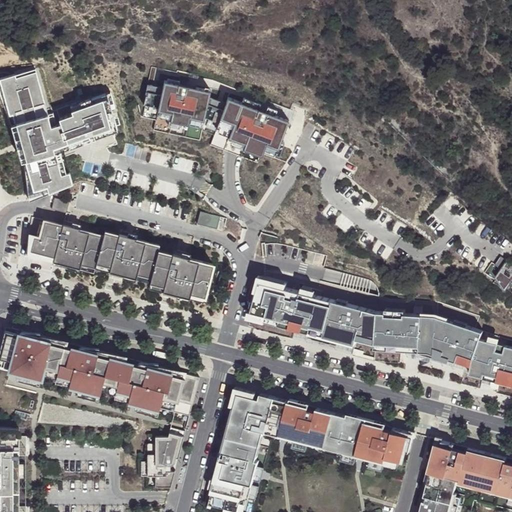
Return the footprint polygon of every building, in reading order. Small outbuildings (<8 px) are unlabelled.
[(60,153),(55,130),(38,68),(0,78),(0,94),(14,126),(19,146),(25,165),(27,182),(29,201),(48,194),(73,184),(69,173),(65,173),(60,153)] [(162,87),(148,83),(143,104),(158,107),(158,109),(159,109),(173,112),(172,116),(184,118),(188,119),(188,116),(205,119),(207,109),(219,114),(215,124),(217,125),(232,131),(231,134),(230,137),(231,138),(263,150),(264,149),(266,143),(278,148),(288,120),(228,97),(226,102),(209,96),(210,90),(164,80),(162,87)] [(62,127),(55,130),(60,153),(73,149),(88,144),(121,132),(110,92),(68,107),(71,114),(59,118),(62,127)] [(232,131),(217,125),(216,128),(231,134),(232,131)] [(263,150),(231,138),(229,143),(261,155),(263,150)] [(278,148),(266,143),(264,149),(276,154),(278,148)] [(69,202),(55,198),(52,209),(67,213),(69,202)] [(225,218),(200,212),(197,225),(222,232),(225,218)] [(62,225),(42,220),(41,223),(37,237),(32,236),(30,235),(26,251),(41,255),(43,250),(55,253),(54,258),(52,264),(65,268),(67,260),(81,263),(82,260),(96,264),(97,259),(112,262),(110,267),(108,275),(121,278),(123,269),(137,273),(138,270),(152,274),(151,277),(165,280),(163,289),(162,292),(175,296),(177,287),(191,291),(191,288),(208,292),(215,264),(199,260),(172,253),(159,250),(160,246),(139,240),(119,235),(104,232),(103,235),(80,229),(62,225)] [(63,221),(62,225),(80,229),(81,226),(63,221)] [(36,222),(32,236),(37,237),(41,223),(36,222)] [(120,231),(119,235),(139,240),(140,236),(120,231)] [(173,249),(172,253),(199,260),(200,256),(173,249)] [(43,250),(41,255),(54,258),(55,253),(43,250)] [(504,253),(498,261),(504,265),(499,272),(511,281),(511,256),(510,257),(504,253)] [(97,259),(96,264),(110,267),(112,262),(97,259)] [(81,263),(67,260),(65,268),(79,271),(81,265),(95,269),(96,264),(82,260),(81,263)] [(137,273),(123,269),(121,278),(135,281),(136,275),(151,279),(149,285),(163,289),(165,280),(151,277),(152,274),(138,270),(137,273)] [(511,281),(499,272),(508,287),(511,281)] [(260,282),(251,318),(374,351),(377,316),(260,282)] [(191,291),(177,287),(175,296),(189,299),(190,293),(206,297),(208,292),(191,288),(191,291)] [(438,319),(377,316),(374,351),(428,357),(472,371),(469,377),(511,388),(511,346),(483,339),(485,335),(438,319)] [(135,402),(159,408),(189,416),(200,377),(6,326),(0,350),(0,366),(10,369),(18,371),(41,377),(42,373),(44,366),(58,370),(57,373),(71,377),(69,384),(76,386),(100,393),(101,388),(103,381),(117,385),(116,388),(130,392),(128,400),(135,402)] [(0,426),(19,428),(25,429),(27,429),(34,401),(32,401),(37,382),(16,377),(9,375),(10,369),(0,366),(0,426)] [(58,370),(44,366),(42,373),(57,377),(55,381),(69,384),(71,377),(57,373),(58,370)] [(41,377),(18,371),(16,377),(37,382),(40,383),(41,377)] [(103,381),(101,388),(115,392),(114,396),(128,400),(130,392),(116,388),(117,385),(103,381)] [(249,390),(229,385),(198,501),(218,506),(232,510),(235,495),(241,496),(242,497),(246,483),(247,478),(251,464),(252,459),(250,458),(245,457),(252,427),(258,429),(260,429),(261,425),(276,429),(275,433),(289,437),(302,441),(303,435),(333,443),(332,448),(337,450),(350,453),(365,457),(378,460),(379,455),(391,458),(394,448),(401,450),(406,431),(378,424),(377,429),(366,427),(368,421),(351,417),(350,420),(340,417),(341,414),(302,404),(301,409),(291,406),(292,401),(269,395),(268,401),(253,397),(248,395),(249,390)] [(100,393),(76,386),(75,392),(99,399),(100,393)] [(269,395),(255,392),(253,397),(268,401),(269,395)] [(158,414),(159,408),(135,402),(134,408),(158,414)] [(378,424),(368,421),(366,427),(377,429),(378,424)] [(276,429),(261,425),(260,429),(275,433),(276,429)] [(0,426),(0,511),(19,511),(19,506),(19,477),(19,463),(19,456),(19,448),(19,436),(19,428),(0,426)] [(258,429),(252,427),(245,457),(250,458),(258,429)] [(178,458),(184,436),(169,432),(169,436),(155,436),(155,444),(148,444),(147,461),(140,461),(140,476),(155,476),(156,487),(171,486),(175,471),(170,471),(170,465),(172,465),(174,464),(175,461),(176,458),(178,458)] [(303,435),(302,441),(332,448),(333,443),(303,435)] [(302,441),(289,437),(287,444),(300,447),(302,441)] [(511,458),(436,439),(418,511),(448,511),(449,509),(456,511),(461,494),(455,493),(457,486),(511,500),(511,458)] [(350,453),(337,450),(336,457),(349,460),(350,453)] [(391,458),(379,455),(378,460),(390,464),(391,458)] [(376,467),(378,460),(365,457),(363,464),(376,467)] [(258,466),(251,464),(247,478),(254,480),(258,466)] [(253,484),(246,483),(242,497),(249,499),(253,484)] [(236,511),(241,496),(235,495),(232,510),(218,506),(217,511),(219,511),(236,511)]
